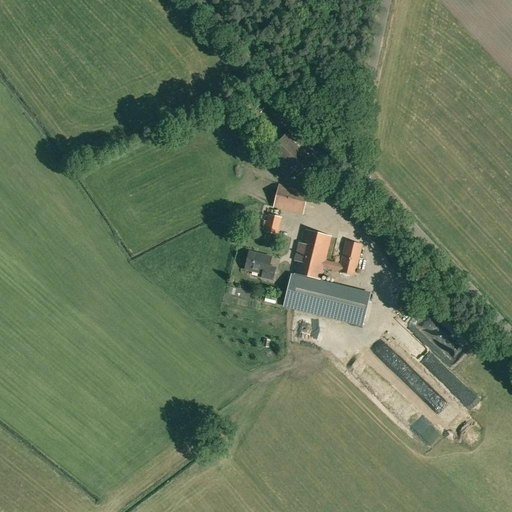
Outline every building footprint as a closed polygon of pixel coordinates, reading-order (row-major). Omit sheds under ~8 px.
[(264,156),(287,179),(313,152),(290,130),(264,156)] [(274,207),(302,214),(308,192),(279,185),(274,207)] [(281,218),(269,215),(267,221),(264,221),(262,229),(265,230),(265,231),(277,234),(281,218)] [(371,294),(319,281),(323,268),(354,276),(362,244),(346,241),(341,264),(325,261),(330,237),(304,231),(301,243),(299,242),(295,261),(297,262),(294,275),(292,274),(284,306),(331,318),(363,326),(371,294)] [(257,254),(249,252),(245,270),(262,274),(261,277),(273,280),(275,268),(269,267),(271,258),(257,255),(257,254)] [(427,336),(430,332),(421,326),(418,331),(427,336)]
